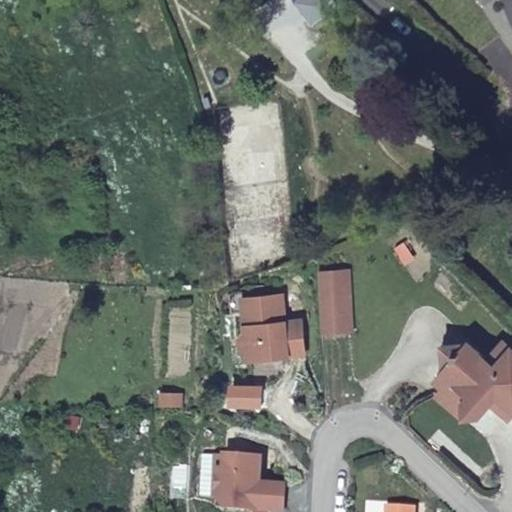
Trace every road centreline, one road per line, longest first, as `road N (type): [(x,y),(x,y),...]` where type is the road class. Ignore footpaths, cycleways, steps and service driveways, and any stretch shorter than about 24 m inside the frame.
road 1 (residential): [(315,511),(316,450),(335,421),(364,418),(470,511)]
road 2 (residential): [(396,0),(511,112)]
